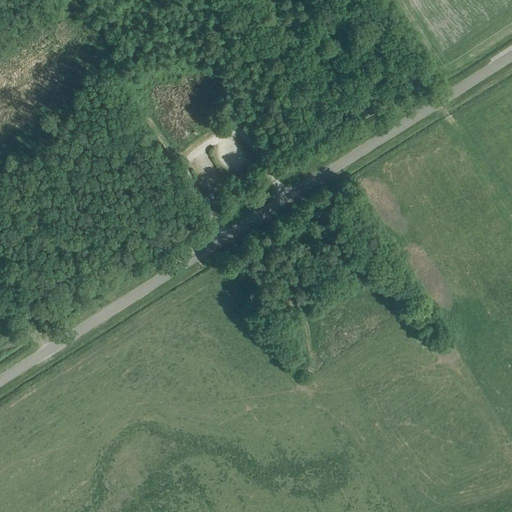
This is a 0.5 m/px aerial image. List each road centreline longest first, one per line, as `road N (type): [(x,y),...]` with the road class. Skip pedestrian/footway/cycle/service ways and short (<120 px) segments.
road 1 (unclassified): [(511,54),(0,380)]
road 2 (track): [(334,309),(306,319),(226,237)]
